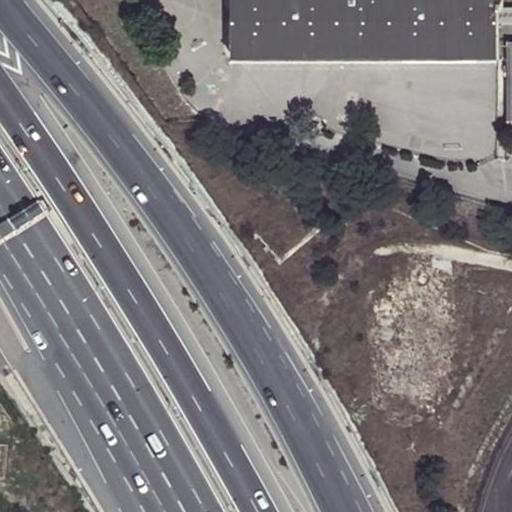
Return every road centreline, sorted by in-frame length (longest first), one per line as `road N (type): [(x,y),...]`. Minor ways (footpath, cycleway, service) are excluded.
road 1 (motorway): [(341,511),(282,404),(143,204),(0,23)]
road 2 (motorway): [(249,511),(156,328),(0,105)]
road 3 (motorway): [(0,207),(184,511)]
